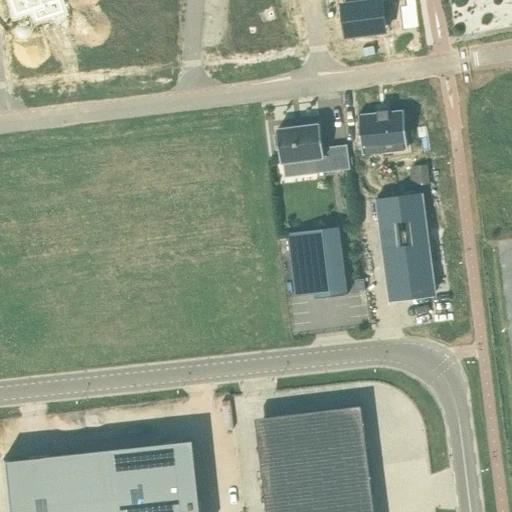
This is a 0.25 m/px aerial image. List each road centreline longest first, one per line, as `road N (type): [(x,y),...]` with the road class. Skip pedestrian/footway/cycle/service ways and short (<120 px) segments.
road 1 (tertiary): [(0,392),(401,352),(437,371),(454,393),(471,511)]
road 2 (residential): [(1,120),(193,96)]
road 3 (residential): [(323,80),(511,52)]
road 4 (residential): [(193,96),(323,80)]
